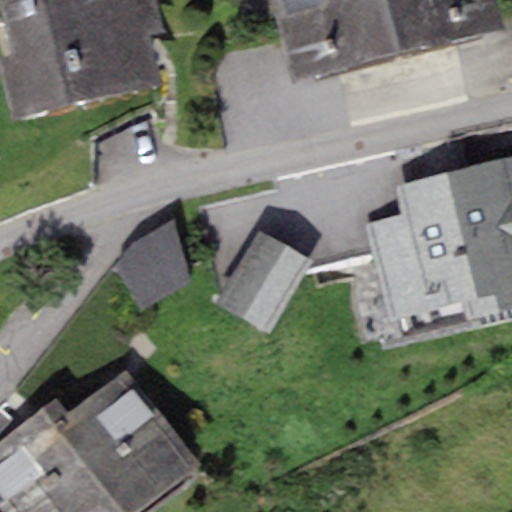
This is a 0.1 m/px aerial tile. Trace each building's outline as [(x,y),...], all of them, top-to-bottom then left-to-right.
[(160,0),(27,0),(0,9),(0,13),(13,53),(0,57),(0,82),(14,125),(161,77),(146,32),(168,25),(160,0)] [(276,0),(296,72),(493,20),(487,0),(276,0)] [(511,312),(511,159),(395,187),(402,217),(370,225),(397,339),(511,312)] [(138,242),(114,266),(149,314),(198,287),(173,225),(138,242)] [(310,259),(262,233),(223,303),(271,329),(310,259)] [(60,397),(0,444),(0,511),(155,511),(198,478),(119,380),(75,416),(60,397)]
